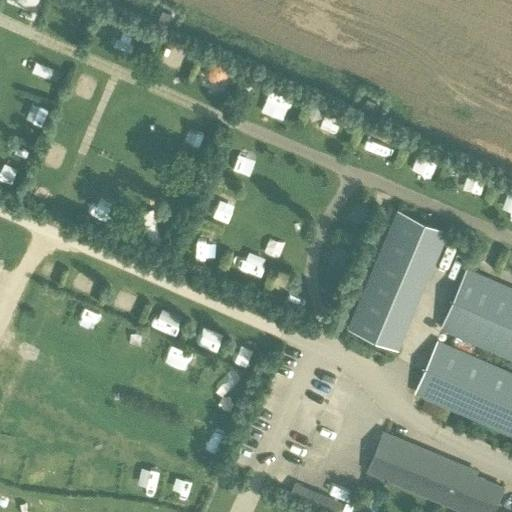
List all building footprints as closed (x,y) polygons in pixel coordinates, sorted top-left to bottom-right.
[(162,9),(158,20),(167,23),(171,12),(162,9)] [(207,79),(212,82),(219,82),(225,78),(228,72),(227,65),(222,60),(217,58),(211,59),(207,62),(204,66),(204,73),(207,79)] [(248,70),(242,82),(246,84),(253,87),(258,74),(252,71),(248,70)] [(269,91),(265,108),(283,111),(286,94),(269,91)] [(367,97),(363,108),(372,111),(376,101),(367,97)] [(327,104),(314,132),(332,139),(344,112),(327,104)] [(153,208),(141,211),(150,246),(162,243),(153,208)] [(119,214),(114,226),(119,228),(123,230),(128,218),(124,216),(119,214)] [(391,225),(386,237),(379,233),(363,269),(356,266),(349,284),(363,291),(349,326),(399,347),(444,236),(442,235),(394,216),(391,225)] [(211,239),(197,244),(202,256),(216,251),(211,239)] [(511,286),(467,267),(442,327),(511,357),(511,286)] [(199,339),(218,347),(224,330),(206,322),(199,339)] [(511,372),(437,340),(415,391),(422,394),(429,397),(424,409),(441,416),(445,404),(511,432),(511,372)] [(368,472),(467,511),(488,511),(489,511),(501,483),(383,436),(368,472)] [(326,511),(337,511),(343,500),(299,481),(301,475),(297,473),(287,496),(326,511)]
